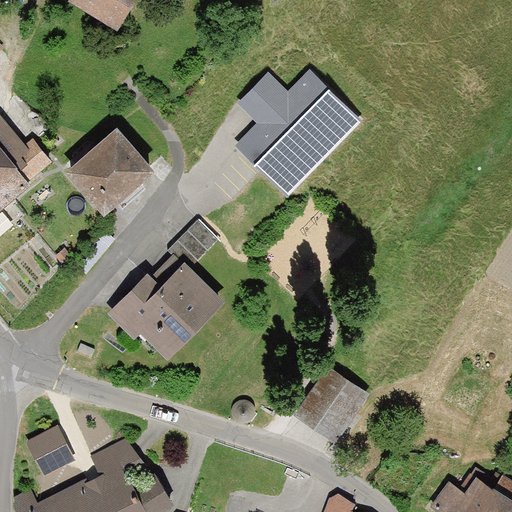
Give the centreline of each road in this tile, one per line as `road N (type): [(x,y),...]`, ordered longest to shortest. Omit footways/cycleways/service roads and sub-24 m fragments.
road 1 (tertiary): [(20,365),(284,449),(328,470),(382,511)]
road 2 (residential): [(0,498),(20,365)]
